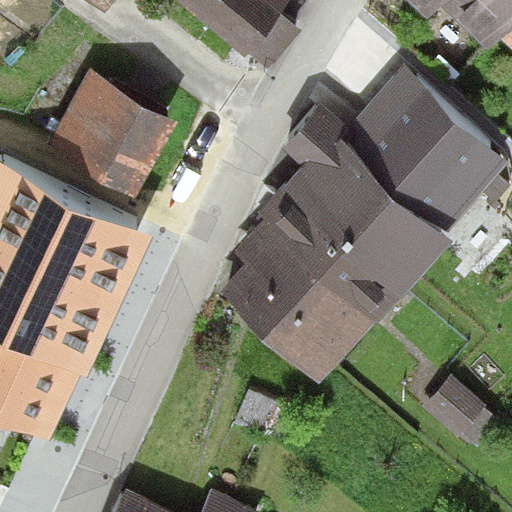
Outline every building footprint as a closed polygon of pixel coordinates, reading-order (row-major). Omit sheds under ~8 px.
[(291,0),(189,0),(251,50),(256,44),(276,60),(305,25),(285,9),(291,0)] [(511,0),(419,0),(434,14),(447,0),(448,0),(488,40),(511,14),(511,0)] [(511,14),(488,40),(511,61),(511,14)] [(511,158),(406,62),(349,125),(455,222),(511,159),(511,158)] [(181,116),(93,66),(50,142),(137,192),(181,116)] [(349,125),(328,101),(288,142),(306,159),(285,181),(300,194),(301,193),(403,295),(464,233),(455,222),(349,125)] [(151,238),(0,160),(0,335),(79,373),(85,377),(151,238)] [(300,194),(276,218),(378,318),(403,295),(301,193),(300,194)] [(276,218),(267,212),(234,248),(245,258),(223,282),(322,374),(378,318),(276,218)] [(0,417),(48,440),(79,373),(0,335),(0,417)] [(455,373),(425,403),(461,437),(490,407),(455,373)] [(196,511),(128,481),(113,511),(263,511),(265,507),(209,482),(196,511)]
